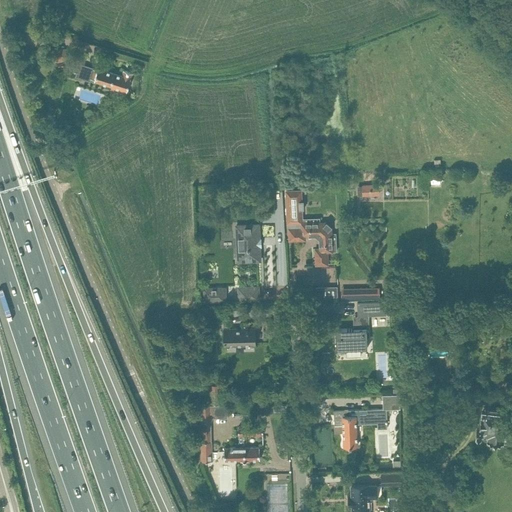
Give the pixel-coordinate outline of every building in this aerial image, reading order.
[(49,58),(58,62),(59,67),(66,65),(65,60),(68,59),(65,49),(49,49),(49,58)] [(126,93),(133,73),(124,70),(122,75),(98,68),(97,72),(80,66),(82,61),(75,58),(71,72),(77,74),(77,76),(89,79),(89,78),(94,79),(94,80),(112,86),(111,89),(126,93)] [(379,184),(362,185),(362,186),(358,186),(358,194),(363,194),(363,195),(379,194),(379,184)] [(336,251),(336,250),(332,250),(331,226),(326,222),(302,223),(302,210),(304,210),(304,201),(302,201),(301,191),(287,192),(288,225),(289,225),(289,228),(289,240),(305,240),(305,235),(313,234),(319,240),(320,248),(315,248),(316,265),(328,264),(327,251),(336,251)] [(249,225),(236,225),(237,233),(239,233),(240,256),(247,256),(247,261),(250,261),(260,260),(260,247),(259,224),(249,225)] [(260,300),(260,285),(237,286),(238,301),(260,300)] [(226,286),(203,287),(204,303),(226,302),(226,286)] [(363,291),(341,292),(341,299),(368,298),(368,287),(363,287),(363,291)] [(386,301),(357,302),(358,316),(369,315),(386,314),(386,301)] [(367,338),(370,337),(369,315),(358,316),(353,316),(354,328),(335,329),(336,349),(367,348),(367,338)] [(229,328),(229,318),(223,319),(223,328),(224,346),(256,345),(255,322),(242,322),(241,328),(229,328)] [(219,385),(207,385),(207,405),(211,405),(211,418),(227,417),(227,404),(219,405),(219,385)] [(344,410),(334,410),(334,425),(343,425),(343,446),(353,446),(357,446),(356,424),(377,423),(387,423),(387,418),(387,416),(387,409),(393,409),(400,408),(399,394),(382,394),(383,408),(377,409),(344,410)] [(476,430),(476,432),(477,434),(480,434),(481,433),(481,432),(488,432),(487,437),(493,437),(493,439),(495,441),(500,442),(502,440),(502,438),(503,439),(503,438),(509,439),(510,429),(510,426),(504,425),(506,411),(496,410),(496,406),(488,405),(488,402),(482,402),(479,429),(478,429),(476,430)] [(207,405),(200,405),(201,421),(207,421),(211,421),(211,418),(211,405),(207,405)] [(207,421),(201,421),(201,441),(202,459),(202,461),(212,461),(212,441),(207,441),(207,421)] [(238,426),(238,435),(238,443),(235,443),(236,447),(224,447),(224,460),(240,459),(240,460),(249,460),(249,459),(260,459),(259,447),(243,447),(243,435),(263,435),(263,426),(238,426)] [(382,485),(400,484),(400,473),(381,474),(382,485)] [(352,511),(369,511),(369,497),(377,497),(376,484),(351,485),(352,495),(349,495),(349,506),(352,506),(352,511)]
